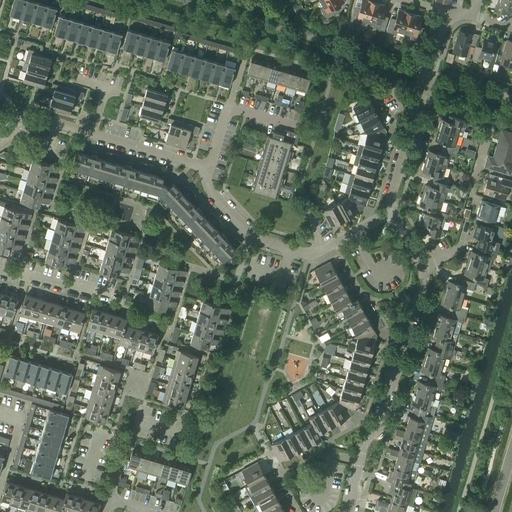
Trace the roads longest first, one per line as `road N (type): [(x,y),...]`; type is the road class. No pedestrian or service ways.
road 1 (residential): [(420,262),(423,281),(380,421),(364,440),(347,511)]
road 2 (residential): [(388,201),(381,218),(307,253),(254,237),(207,188),(206,167)]
road 3 (residential): [(206,167),(45,120),(0,142)]
road 4 (unknown): [(511,330),(458,511)]
road 5 (residential): [(419,98),(490,120),(471,185)]
road 6 (residential): [(109,499),(125,440),(139,421),(184,434)]
